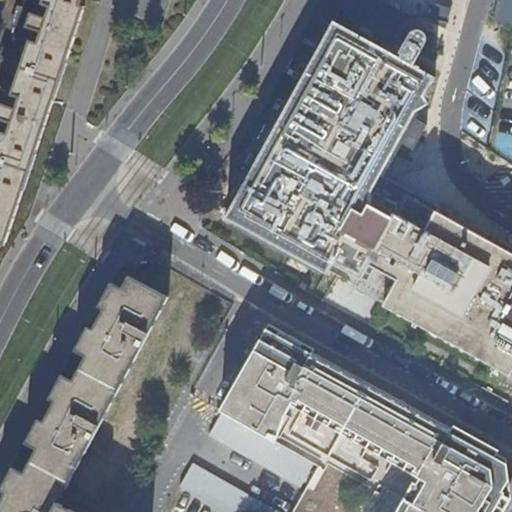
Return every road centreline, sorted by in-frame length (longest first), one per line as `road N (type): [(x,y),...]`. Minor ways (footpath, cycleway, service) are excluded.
road 1 (residential): [(81,190),(262,303),(511,441)]
road 2 (tertiary): [(81,190),(223,0)]
road 3 (tertiary): [(0,315),(81,190)]
